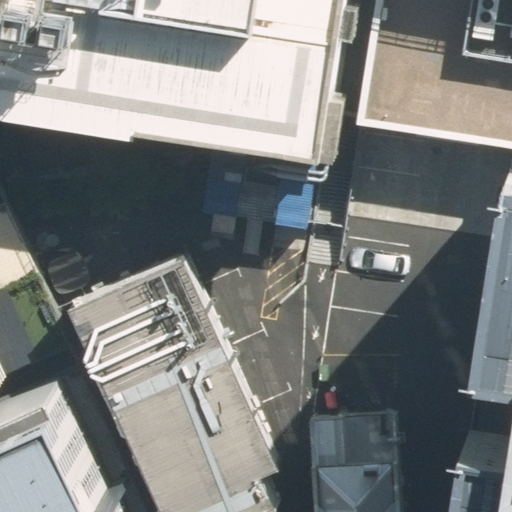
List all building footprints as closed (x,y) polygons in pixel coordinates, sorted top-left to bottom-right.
[(0,0),(0,100),(156,124),(158,113),(273,130),(337,140),(358,0),(0,0)] [(511,0),(388,0),(372,103),(511,127),(511,0)] [(208,190),(237,195),(243,161),(246,138),(217,134),(208,190)] [(511,511),(511,141),(477,355),(511,360),(511,437),(471,431),(458,511),(511,511)] [(278,201),(307,206),(316,150),(287,145),(283,167),(278,201)] [(243,161),(237,195),(261,199),(278,201),(283,167),(243,161)] [(0,376),(73,345),(9,197),(0,200),(0,376)] [(293,459),(190,240),(133,267),(76,294),(178,511),(278,511),(260,475),(293,459)] [(0,511),(133,511),(124,483),(77,380),(0,413),(0,511)] [(319,416),(325,511),(399,511),(393,411),(319,416)]
